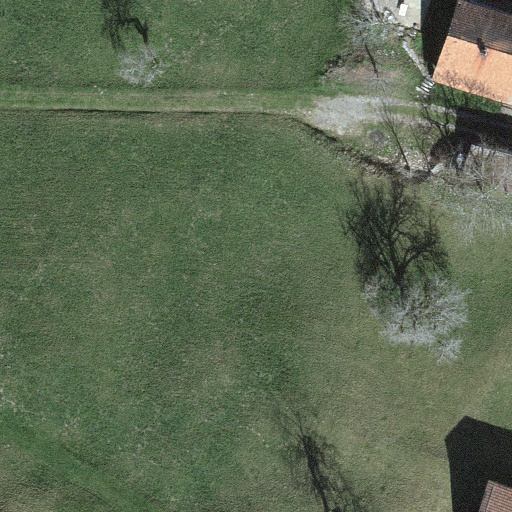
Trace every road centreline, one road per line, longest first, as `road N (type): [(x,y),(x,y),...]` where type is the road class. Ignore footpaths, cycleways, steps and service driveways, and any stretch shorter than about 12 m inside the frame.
road 1 (track): [(511,132),(397,105),(0,99)]
road 2 (track): [(0,445),(114,511)]
